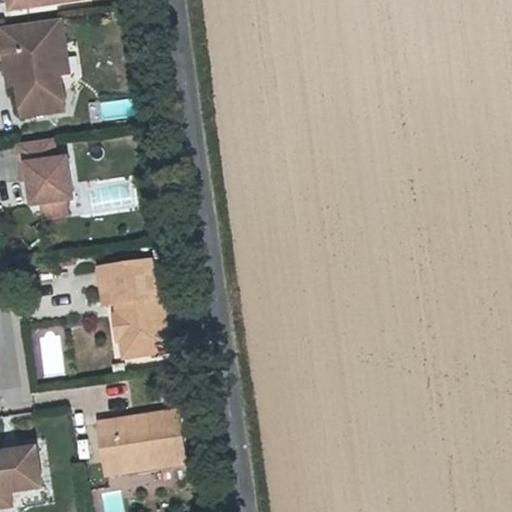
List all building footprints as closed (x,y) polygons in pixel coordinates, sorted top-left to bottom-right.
[(6,0),(9,16),(81,6),(80,0),(6,0)] [(62,27),(0,35),(7,82),(16,81),(17,93),(22,126),(65,119),(59,83),(55,52),(65,51),(62,27)] [(65,51),(55,52),(59,83),(70,82),(65,51)] [(16,81),(7,82),(9,94),(17,93),(16,81)] [(53,147),(18,152),(21,174),(27,174),(29,189),(33,215),(41,213),(65,211),(73,210),(68,168),(56,169),(53,147)] [(27,174),(21,174),(22,189),(29,189),(27,174)] [(65,211),(41,213),(43,229),(67,226),(65,211)] [(151,270),(100,277),(105,316),(124,313),(126,322),(113,325),(117,351),(133,349),(136,367),(169,362),(161,306),(157,307),(151,270)] [(73,410),(100,409),(99,390),(72,391),(73,410)] [(177,422),(141,427),(143,441),(179,435),(177,422)] [(141,427),(100,433),(108,487),(186,475),(179,435),(143,441),(141,427)] [(40,457),(0,462),(0,503),(46,497),(40,457)]
